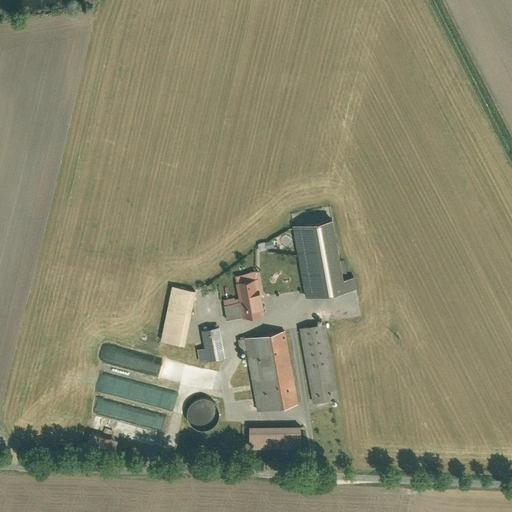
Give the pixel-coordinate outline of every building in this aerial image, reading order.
[(326,222),(294,227),(305,296),(351,288),(349,275),(335,277),(326,222)] [(224,304),(227,320),(263,313),(257,279),(237,282),(241,301),(224,304)] [(194,285),(172,281),(160,341),(181,345),(194,285)] [(334,399),(320,321),(298,325),(312,403),(334,399)] [(203,327),(205,353),(221,351),(219,326),(203,327)] [(257,410),(293,404),(281,328),(239,335),(241,348),(246,347),(257,410)] [(105,346),(101,362),(159,377),(179,382),(183,367),(105,346)] [(121,394),(125,382),(103,374),(99,387),(121,394)] [(219,412),(219,410),(219,408),(218,404),(216,401),(213,397),(211,395),(208,394),(204,393),(200,392),(197,393),(193,394),(190,397),(188,399),(185,402),(184,405),(183,408),(183,411),(184,414),(185,418),(188,421),(190,424),(193,426),(195,427),(199,428),(202,428),(206,427),(209,426),(211,425),(214,422),(216,420),(218,416),(219,412)] [(155,426),(158,415),(119,405),(116,416),(155,426)] [(300,424),(250,423),(250,443),(299,444),(300,424)] [(109,449),(113,437),(86,430),(82,441),(109,449)]
